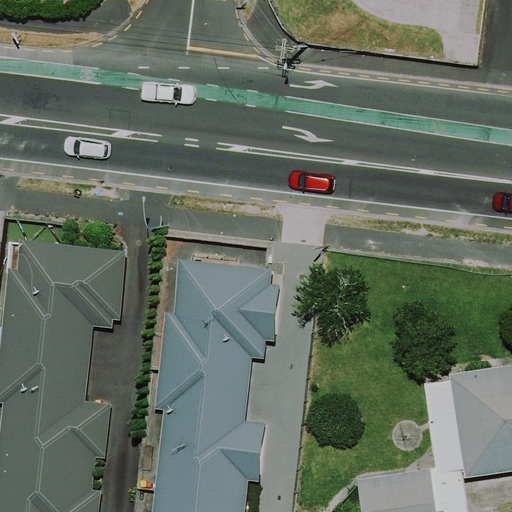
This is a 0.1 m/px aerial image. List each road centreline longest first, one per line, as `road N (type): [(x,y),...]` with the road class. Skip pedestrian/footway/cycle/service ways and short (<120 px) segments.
road 1 (trunk): [(490,177),(177,139)]
road 2 (trunk): [(177,139),(0,117)]
road 3 (residential): [(177,139),(191,0)]
